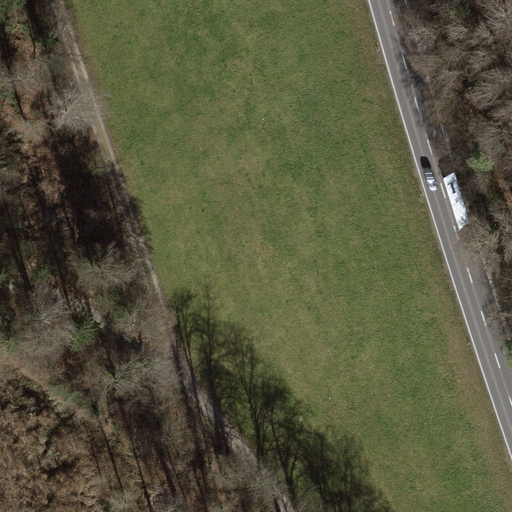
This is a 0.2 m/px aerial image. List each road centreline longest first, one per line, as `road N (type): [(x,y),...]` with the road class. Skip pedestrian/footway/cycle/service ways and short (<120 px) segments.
road 1 (track): [(284,511),(178,373),(62,0)]
road 2 (secondary): [(389,0),(511,398)]
